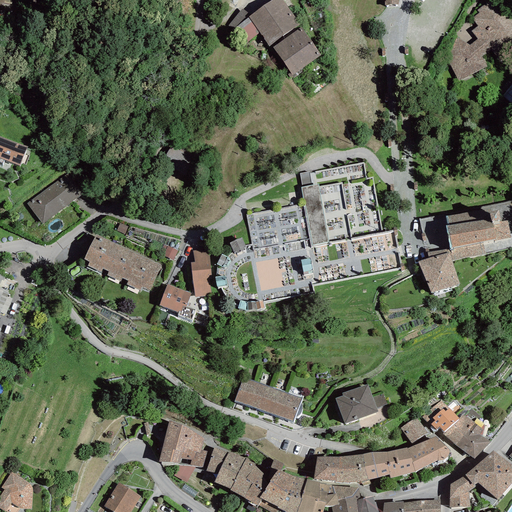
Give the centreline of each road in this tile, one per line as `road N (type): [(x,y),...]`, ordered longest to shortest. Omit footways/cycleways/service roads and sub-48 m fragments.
road 1 (residential): [(469,468),(438,434),(406,446),(333,448),(211,405),(146,361),(98,344),(43,258)]
road 2 (residential): [(403,178),(387,177),(361,154),(324,161),(246,195),(220,225),(194,234),(109,209)]
road 3 (residential): [(200,0),(193,57),(166,141),(109,209)]
road 4 (unclassified): [(403,178),(394,48),(407,0)]
road 5 (residential): [(203,511),(138,451),(121,457),(81,511)]
